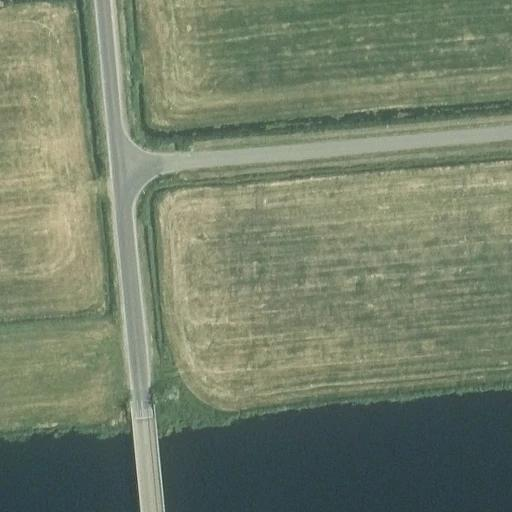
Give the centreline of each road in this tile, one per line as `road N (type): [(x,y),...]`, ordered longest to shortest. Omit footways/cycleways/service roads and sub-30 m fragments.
road 1 (unclassified): [(118,167),(511,132)]
road 2 (unclassified): [(150,511),(118,167)]
road 3 (unclassified): [(118,167),(102,0)]
